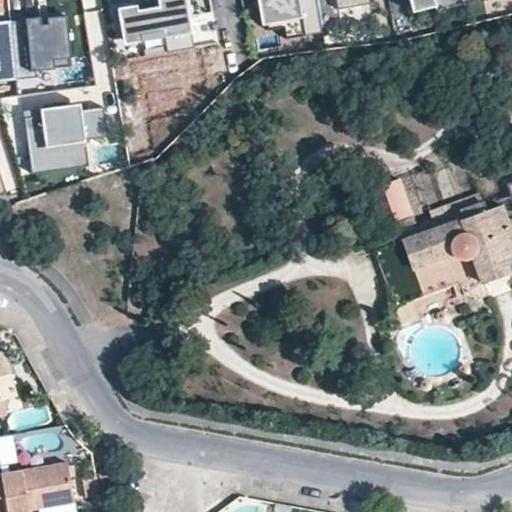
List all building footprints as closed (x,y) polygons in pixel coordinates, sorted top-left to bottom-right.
[(196,48),(187,0),(159,0),(161,7),(139,11),(139,6),(119,9),(126,45),(144,42),(143,36),(165,32),(169,53),(196,48)] [(318,0),(264,0),(270,30),(286,27),(288,39),(324,32),(323,29),(318,0)] [(371,0),(318,0),(323,29),(375,20),(371,0)] [(437,5),(438,10),(466,3),(465,0),(411,0),(414,11),(437,5)] [(55,70),(55,69),(55,61),(72,60),(68,17),(49,19),(50,28),(43,28),(42,18),(27,19),(27,20),(12,21),(16,79),(37,78),(36,72),(55,70)] [(0,80),(14,79),(8,22),(0,23),(0,80)] [(72,68),(72,60),(55,61),(55,69),(72,68)] [(46,114),(28,117),(36,173),(54,170),(52,155),(91,150),(89,139),(112,136),(108,106),(68,111),(67,105),(45,108),(46,114)] [(27,110),(28,117),(46,114),(45,108),(27,110)] [(52,155),(54,170),(93,165),(91,150),(52,155)] [(415,211),(402,177),(385,183),(397,218),(415,211)] [(479,201),(475,193),(458,199),(462,208),(479,201)] [(462,208),(458,199),(442,206),(445,214),(462,208)] [(402,236),(480,206),(479,201),(462,208),(445,214),(428,221),(400,231),(402,236)] [(511,216),(503,219),(497,203),(481,209),(480,206),(402,236),(403,239),(372,251),(393,306),(457,281),(462,293),(468,289),(480,281),(511,268),(511,216)] [(445,214),(442,206),(425,212),(428,221),(445,214)] [(0,402),(6,401),(19,398),(10,360),(1,352),(0,352),(0,402)] [(6,401),(0,402),(0,415),(9,413),(6,401)] [(3,480),(6,497),(8,511),(30,511),(29,507),(40,505),(40,511),(71,511),(77,511),(71,470),(3,480)] [(104,493),(117,491),(114,471),(100,472),(104,493)] [(83,477),(86,497),(101,494),(97,475),(83,477)]
